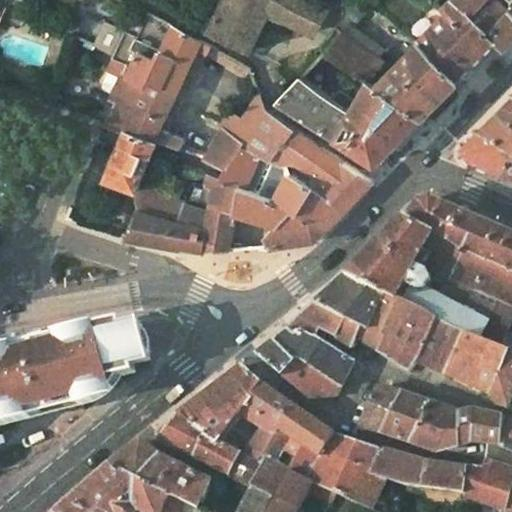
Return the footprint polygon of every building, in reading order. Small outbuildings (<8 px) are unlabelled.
[(225,0),(210,32),(251,51),(272,9),(312,31),(318,30),(330,7),(323,5),(316,1),(313,0),(225,0)] [(447,11),(416,41),(417,42),(457,81),(476,62),(496,41),(454,0),(450,0),(444,7),(447,11)] [(454,0),(496,41),(504,49),(511,40),(511,12),(498,0),(454,0)] [(122,99),(111,122),(128,128),(129,126),(162,137),(186,145),(189,137),(163,127),(201,48),(204,40),(173,22),(153,13),(142,35),(130,29),(118,55),(120,56),(107,81),(109,87),(117,91),(115,95),(122,99)] [(118,55),(130,29),(113,21),(101,46),(118,55)] [(323,49),(368,79),(422,116),(437,101),(457,81),(417,42),(395,65),(387,59),(388,58),(339,23),(326,46),(323,49)] [(210,52),(214,46),(209,43),(204,40),(201,48),(210,52)] [(398,141),(422,116),(368,79),(353,107),(321,85),(305,71),(304,73),(278,100),(377,163),(398,141)] [(267,111),(261,96),(245,120),(256,128),(267,111)] [(511,103),(504,112),(495,121),(511,131),(511,103)] [(267,111),(256,128),(245,120),(233,113),(224,126),(226,128),(210,154),(208,157),(229,167),(245,143),(264,154),(273,159),(295,129),(278,118),(267,111)] [(486,132),(480,138),(511,159),(511,131),(495,121),(486,132)] [(109,176),(139,188),(141,183),(154,153),(155,154),(162,137),(129,126),(128,128),(109,176)] [(295,129),(273,159),(283,164),(294,160),(300,164),(314,141),(295,129)] [(464,155),(463,159),(504,177),(511,163),(511,159),(480,138),(464,155)] [(314,141),(300,164),(322,178),(342,159),(337,155),(314,141)] [(229,167),(223,176),(249,186),(264,154),(245,143),(229,167)] [(342,159),(322,178),(337,189),(353,200),(374,179),(366,174),(342,159)] [(223,176),(209,170),(207,179),(208,183),(215,185),(211,207),(208,224),(204,249),(226,248),(232,248),(239,211),(278,223),(266,237),(271,245),(286,243),(312,239),(325,227),(275,199),(249,186),(223,176)] [(288,174),(275,199),(325,227),(344,208),(293,172),(292,171),(291,171),(290,172),(289,173),(288,174)] [(322,178),(314,186),(329,197),(337,189),(322,178)] [(188,197),(141,183),(139,188),(137,193),(139,206),(168,215),(181,219),(199,222),(208,224),(211,207),(188,200),(188,197)] [(337,189),(329,197),(344,208),(348,205),(353,200),(337,189)] [(454,243),(511,267),(511,233),(496,227),(432,199),(422,201),(407,218),(443,238),(454,243)] [(168,215),(139,206),(126,237),(141,241),(153,243),(163,244),(177,247),(193,248),(204,249),(208,224),(199,222),(181,219),(168,215)] [(510,333),(511,328),(511,267),(454,243),(443,238),(407,218),(378,247),(349,277),(387,295),(439,320),(467,333),(503,348),(510,333)] [(369,331),(387,295),(349,277),(331,293),(318,305),(348,320),(369,331)] [(415,359),(419,362),(439,320),(387,295),(369,331),(364,341),(413,372),(415,359)] [(306,317),(295,327),(318,340),(321,335),(332,341),(334,337),(338,339),(348,320),(318,305),(306,317)] [(348,320),(338,339),(355,349),(359,338),(364,341),(369,331),(348,320)] [(419,362),(447,374),(467,333),(439,320),(419,362)] [(120,383),(121,380),(133,377),(136,375),(135,368),(145,366),(149,365),(148,359),(153,358),(150,349),(146,333),(141,334),(140,328),(125,332),(123,325),(95,331),(95,329),(52,341),(53,346),(12,357),(12,354),(13,354),(13,351),(0,354),(0,427),(86,407),(90,406),(97,403),(102,400),(106,397),(111,393),(115,389),(120,383)] [(356,363),(318,340),(295,327),(286,334),(275,342),(300,359),(343,387),(356,363)] [(509,407),(511,401),(511,351),(503,348),(467,333),(447,374),(475,386),(491,393),(499,405),(509,407)] [(511,333),(510,333),(503,348),(511,351),(511,333)] [(267,349),(259,356),(284,377),(300,359),(275,342),(267,349)] [(311,399),(338,396),(343,387),(300,359),(284,377),(311,399)] [(212,391),(177,417),(210,437),(221,442),(241,415),(264,384),(244,366),(212,391)] [(264,427),(246,455),(265,466),(267,461),(291,473),(307,480),(333,434),(300,410),(273,391),(267,387),(264,384),(241,415),(264,427)] [(511,448),(511,421),(505,419),(492,415),(489,414),(487,413),(484,412),(481,412),(479,412),(476,412),(473,412),(459,414),(446,409),(433,404),(420,399),(406,395),(392,391),(380,388),(366,415),(361,427),(383,432),(383,434),(439,452),(474,443),(490,444),(504,445),(511,448)] [(166,443),(197,459),(210,437),(177,417),(168,424),(156,434),(158,436),(166,443)] [(333,434),(307,480),(314,484),(366,509),(375,491),(366,486),(373,473),(391,480),(425,489),(469,493),(506,509),(507,502),(511,504),(511,511),(511,448),(504,445),(490,444),(487,467),(482,467),(481,470),(474,469),(401,457),(362,444),(333,434)] [(197,459),(233,478),(246,455),(221,442),(210,437),(197,459)] [(187,502),(204,510),(214,484),(163,458),(160,455),(145,442),(131,453),(114,467),(187,502)] [(233,478),(254,489),(265,466),(246,455),(233,478)] [(265,466),(254,489),(276,500),(291,473),(267,461),(265,466)] [(182,511),(187,502),(114,467),(68,507),(62,511),(138,511),(139,510),(141,511),(182,511)] [(307,480),(291,473),(276,500),(270,511),(299,511),(314,484),(307,480)] [(383,494),(391,480),(373,473),(366,486),(375,491),(383,494)] [(242,511),(270,511),(276,500),(254,489),(242,511)] [(207,511),(208,511),(204,510),(187,502),(182,511),(207,511)]
